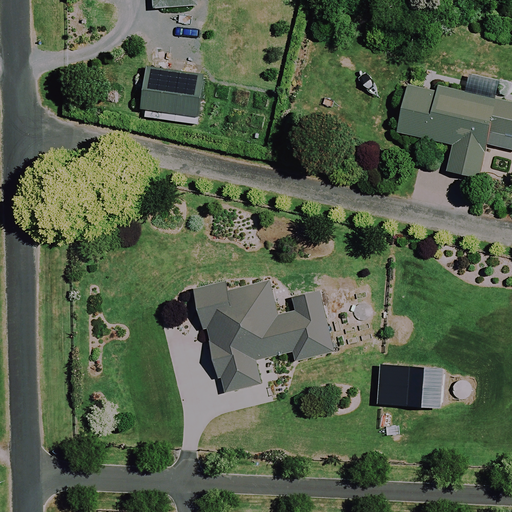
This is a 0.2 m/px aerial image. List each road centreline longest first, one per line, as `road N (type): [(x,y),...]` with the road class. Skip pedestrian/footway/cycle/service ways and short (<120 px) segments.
road 1 (residential): [(25,475),(511,496)]
road 2 (residential): [(25,475),(14,0)]
